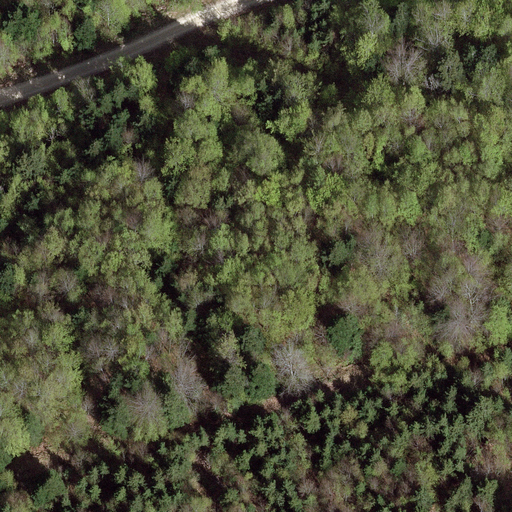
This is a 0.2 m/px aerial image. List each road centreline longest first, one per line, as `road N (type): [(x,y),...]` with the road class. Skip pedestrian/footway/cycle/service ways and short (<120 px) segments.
road 1 (track): [(0,484),(511,344)]
road 2 (track): [(178,28),(511,149)]
road 3 (track): [(240,0),(102,62),(0,96)]
